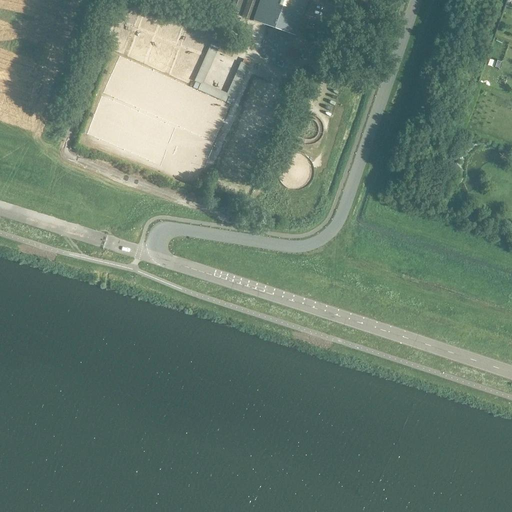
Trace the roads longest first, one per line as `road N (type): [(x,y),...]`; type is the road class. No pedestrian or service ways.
road 1 (tertiary): [(147,256),(162,229),(310,247),(329,239),(418,0)]
road 2 (tertiary): [(511,373),(147,256)]
